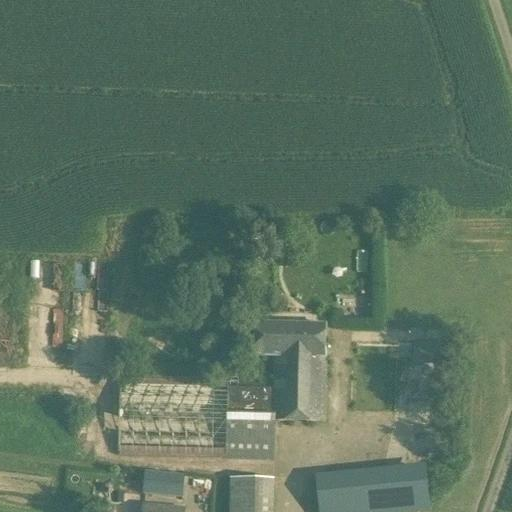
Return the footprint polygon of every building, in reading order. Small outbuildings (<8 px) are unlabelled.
[(325,359),(326,326),(257,324),(256,357),(325,359)] [(413,342),(413,365),(438,365),(438,342),(413,342)] [(227,372),(227,378),(120,375),(118,458),(271,462),(272,422),(326,423),(327,364),(273,361),(273,389),(238,388),(239,373),(227,372)] [(430,511),(426,465),(316,476),(319,511),(430,511)] [(144,495),(182,499),(184,477),(146,473),(144,495)] [(231,477),(230,511),(270,511),(271,478),(231,477)]
